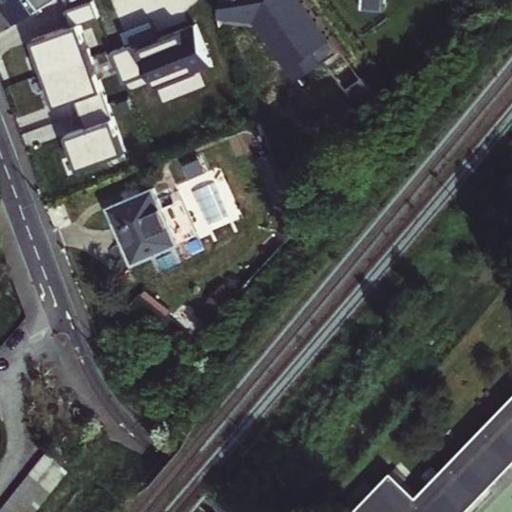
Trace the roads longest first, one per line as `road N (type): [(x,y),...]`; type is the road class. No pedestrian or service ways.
road 1 (residential): [(226,511),(118,412),(57,303)]
road 2 (residential): [(0,152),(57,303)]
